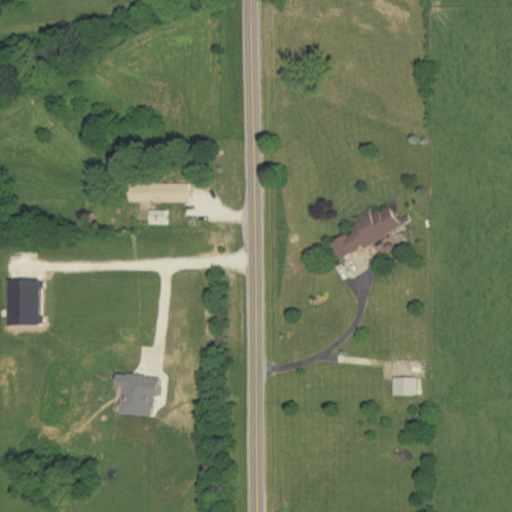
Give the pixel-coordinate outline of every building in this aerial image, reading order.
[(194,204),(194,187),(136,185),(135,202),(194,204)] [(337,244),(348,262),(407,226),(393,204),(362,223),(365,227),(337,244)] [(154,225),(170,226),(170,212),(154,211),(154,225)] [(45,327),(46,281),(14,281),(13,327),(45,327)] [(126,415),(158,416),(159,397),(165,397),(165,377),(122,376),(121,388),(127,388),(126,415)] [(420,378),(398,379),(398,397),(420,396),(420,378)]
